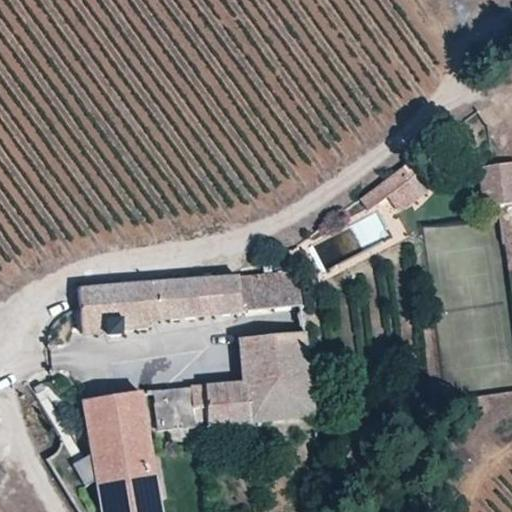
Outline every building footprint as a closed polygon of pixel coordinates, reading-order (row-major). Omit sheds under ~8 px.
[(429,160),(401,180),(416,201),(444,181),(429,160)] [(498,208),(492,167),(476,170),(479,209),(498,208)] [(296,271),(236,276),(241,316),(300,310),(296,271)] [(173,282),(176,322),(241,316),(236,276),(173,282)] [(173,282),(77,291),(82,337),(105,336),(105,339),(119,337),(119,335),(148,333),(147,325),(176,322),(173,282)] [(312,420),(303,339),(236,344),(241,385),(155,394),(156,433),(312,420)] [(81,406),(99,511),(159,511),(138,397),(81,406)]
